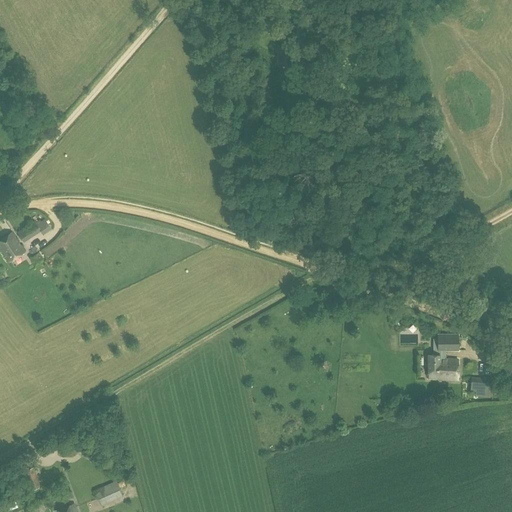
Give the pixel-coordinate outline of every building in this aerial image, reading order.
[(279,47),(279,65),(279,64),(279,62),(290,63),(290,65),(291,65),(291,47),(291,48),(279,48),(279,47)] [(11,106),(9,102),(5,104),(3,101),(0,102),(0,104),(3,110),(11,106)] [(30,116),(37,130),(46,126),(39,111),(30,116)] [(17,232),(24,242),(42,231),(43,232),(51,227),(45,218),(40,221),(39,219),(36,221),(35,220),(17,232)] [(0,240),(0,248),(9,262),(24,251),(12,232),(0,240)] [(40,253),(30,259),(34,265),(44,260),(40,253)] [(429,380),(458,380),(458,360),(445,360),(445,350),(459,350),(459,334),(438,334),(438,348),(434,348),(434,354),(429,354),(429,380)] [(20,471),(27,491),(40,487),(33,467),(20,471)] [(98,488),(102,500),(124,494),(120,481),(98,488)] [(77,511),(74,503),(54,511),(77,511)]
